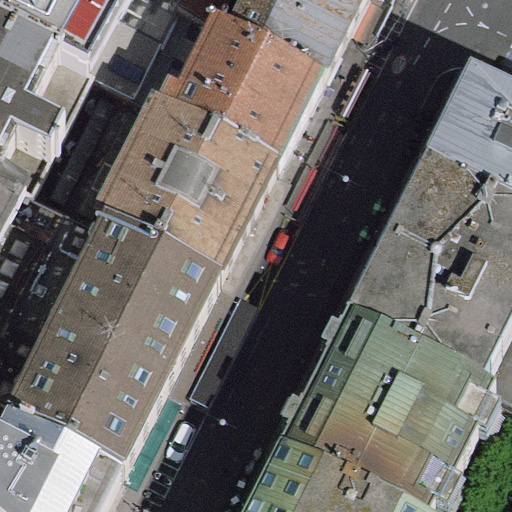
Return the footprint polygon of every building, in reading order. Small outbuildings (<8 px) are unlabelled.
[(90,83),(136,0),(0,0),(0,37),(63,69),(90,83)] [(180,21),(190,0),(136,0),(90,83),(88,88),(96,91),(135,111),(180,21)] [(215,39),(234,0),(190,0),(180,21),(204,33),(215,39)] [(356,0),(261,0),(237,52),(323,96),(347,50),(370,7),(356,0)] [(204,33),(180,21),(135,111),(158,123),(162,116),(204,33)] [(0,188),(18,157),(53,175),(67,146),(32,129),(63,69),(0,37),(0,188)] [(162,116),(158,123),(281,184),(304,136),(323,96),(237,52),(222,44),(179,125),(162,116)] [(66,220),(99,237),(158,123),(135,111),(96,91),(67,146),(53,175),(37,205),(66,220)] [(430,175),(511,214),(511,109),(472,91),(453,130),(430,175)] [(99,237),(111,243),(221,299),(248,247),(281,184),(158,123),(99,237)] [(351,333),(487,401),(511,350),(511,214),(430,175),(392,251),(351,333)] [(0,250),(26,202),(0,189),(0,250)] [(0,428),(15,436),(111,243),(99,237),(66,220),(0,349),(0,428)] [(111,243),(15,436),(124,491),(173,395),(221,299),(111,243)] [(283,467),(375,511),(443,511),(451,496),(456,499),(468,476),(480,454),(473,450),(496,405),(487,401),(351,333),(317,401),(283,467)] [(15,436),(0,464),(0,511),(113,511),(124,491),(15,436)] [(260,511),(375,511),(283,467),(263,506),(260,511)]
